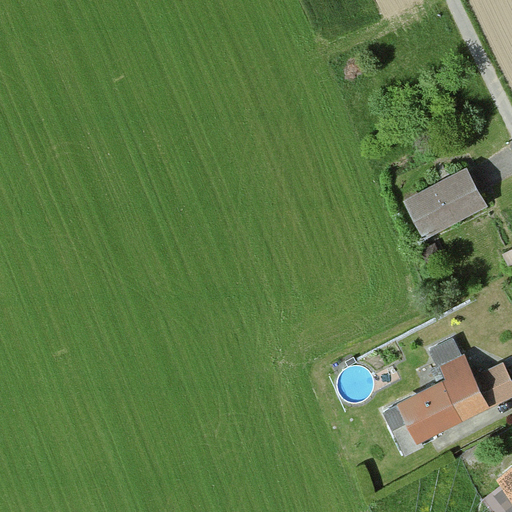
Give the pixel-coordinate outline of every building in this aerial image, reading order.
[(464,170),(401,203),(422,242),(485,209),(464,170)] [(440,261),(431,247),(417,255),(426,270),(440,261)] [(511,267),(511,250),(500,257),(507,270),(511,267)] [(511,398),(511,392),(500,366),(473,379),(463,358),(459,360),(451,342),(426,354),(433,371),(436,370),(442,383),(395,404),(414,444),(511,398)] [(511,467),(493,482),(498,488),(481,501),(489,511),(510,511),(511,511),(511,467)]
